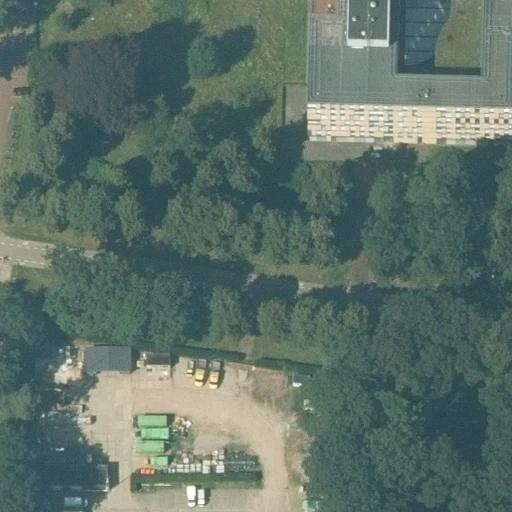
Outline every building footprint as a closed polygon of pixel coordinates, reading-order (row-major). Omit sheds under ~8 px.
[(511,0),(315,0),(312,143),(511,147),(511,0)] [(130,375),(130,350),(83,350),(82,374),(130,375)] [(170,358),(147,358),(146,370),(170,370),(170,358)] [(294,378),(293,387),(308,389),(309,380),(294,378)] [(26,470),(25,511),(47,511),(48,492),(108,492),(108,470),(26,470)]
